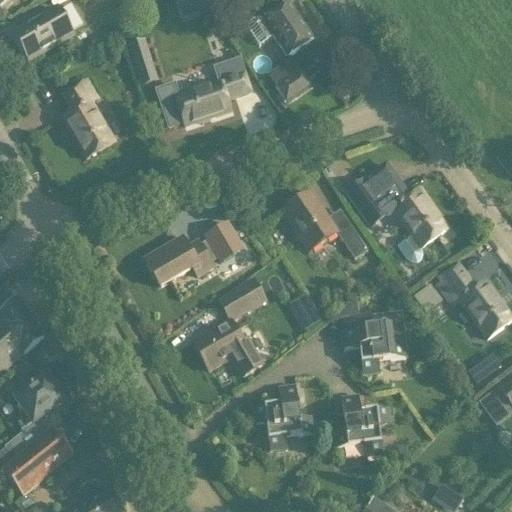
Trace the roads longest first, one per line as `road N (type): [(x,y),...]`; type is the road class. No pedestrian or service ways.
road 1 (residential): [(52,224),(402,93)]
road 2 (residential): [(511,245),(402,93)]
road 3 (residential): [(212,511),(134,362)]
road 4 (residential): [(134,362),(52,224)]
